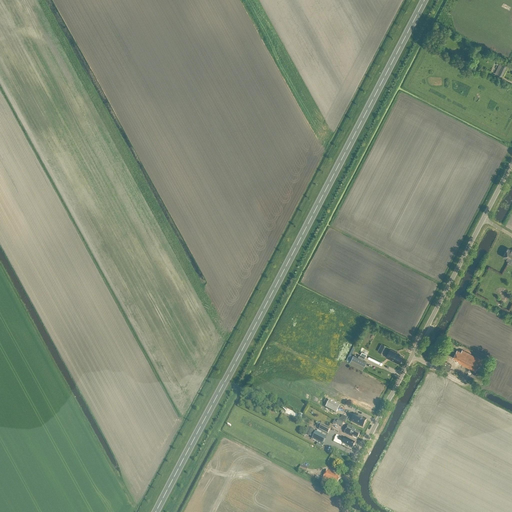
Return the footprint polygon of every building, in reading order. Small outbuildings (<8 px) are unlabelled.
[(502,77),(507,66),(500,63),(495,73),(502,77)] [(509,260),(508,263),(511,265),(511,250),(507,248),(503,257),(509,260)] [(258,322),(253,334),(256,336),(261,323),(258,322)] [(390,358),(390,359),(399,364),(403,357),(399,355),(400,354),(390,349),(387,356),(390,358)] [(475,371),(481,359),(462,350),(461,352),(457,350),(453,357),(458,360),(457,362),(461,363),(461,364),(475,371)] [(363,369),(366,362),(353,355),(349,362),(363,369)] [(336,414),(340,407),(329,401),(325,408),(336,414)] [(355,414),(351,422),(363,428),(367,420),(355,414)] [(328,434),(330,430),(321,425),(319,430),(328,434)] [(357,439),(360,433),(354,430),(355,429),(348,426),(344,433),(353,438),(353,437),(357,439)] [(308,427),(305,433),(311,436),(314,430),(308,427)] [(315,432),(312,439),(322,444),(326,437),(315,432)] [(352,449),(355,443),(345,438),(344,439),(339,437),(337,441),(342,443),(342,444),(352,449)] [(311,450),(309,456),(316,459),(318,453),(311,450)] [(335,487),(339,479),(338,479),(339,477),(335,475),(327,471),(323,478),(331,482),(330,484),(335,487)]
